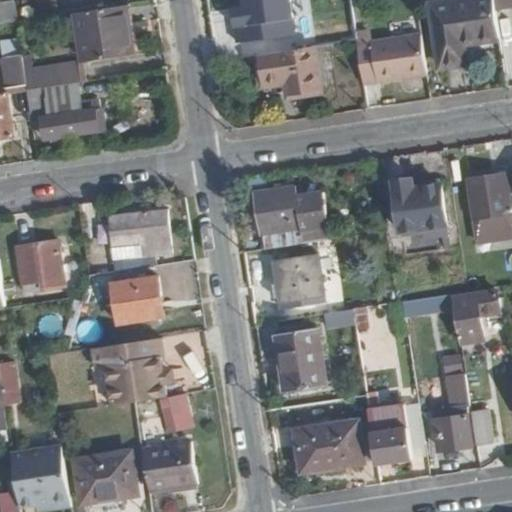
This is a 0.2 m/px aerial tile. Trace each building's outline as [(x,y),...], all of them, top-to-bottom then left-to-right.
[(12,0),(0,1),(0,22),(19,20),(16,0),(12,0)] [(498,9),(497,0),(467,0),(435,5),(444,66),(470,62),(468,49),(503,44),(498,9)] [(511,0),(497,0),(498,9),(511,7),(511,0)] [(133,59),(125,5),(77,13),(84,63),(44,69),(46,88),(47,88),(89,81),(86,66),(133,59)] [(430,75),(424,34),(361,42),(367,85),(430,75)] [(4,55),(24,50),(21,36),(1,41),(4,55)] [(322,90),(314,47),(259,55),(264,85),(289,81),(290,95),(322,90)] [(28,86),(23,55),(5,58),(9,88),(28,86)] [(52,117),(47,88),(46,88),(29,91),(33,122),(43,120),(46,137),(99,130),(96,110),(52,117)] [(0,137),(15,135),(9,93),(0,94),(0,137)] [(511,185),(509,186),(508,181),(471,187),(481,247),(511,243),(511,185)] [(450,225),(443,184),(397,191),(403,231),(450,225)] [(334,239),(327,192),(300,197),(299,187),(258,194),(263,235),(267,234),(270,249),(334,239)] [(174,251),(168,206),(113,214),(118,260),(174,251)] [(66,297),(58,242),(16,248),(21,283),(40,281),(44,301),(66,297)] [(328,298),(322,256),(278,262),(284,304),(328,298)] [(165,318),(160,277),(114,283),(119,324),(165,318)] [(487,340),(483,313),(502,311),(499,292),(456,299),(463,344),(487,340)] [(328,325),(367,322),(366,309),(327,312),(328,325)] [(328,388),(320,330),(280,335),(289,393),(328,388)] [(179,382),(178,369),(165,371),(163,358),(166,358),(163,339),(94,350),(96,368),(107,367),(112,408),(168,399),(166,384),(179,382)] [(465,353),(445,355),(447,372),(467,369),(465,353)] [(472,406),(468,376),(450,378),(454,408),(472,406)] [(413,458),(404,395),(369,400),(378,463),(413,458)] [(186,434),(184,417),(203,414),(201,401),(166,407),(171,436),(186,434)] [(496,444),(491,409),(473,411),(478,447),(496,444)] [(473,447),(469,416),(434,421),(438,452),(473,447)] [(367,463),(361,424),(302,432),(308,471),(367,463)] [(199,486),(192,444),(145,450),(151,493),(199,486)] [(74,506),(64,445),(15,453),(21,491),(24,509),(54,505),(55,508),(74,506)] [(140,488),(134,453),(80,461),(87,510),(125,504),(123,491),(140,488)] [(24,511),(24,509),(21,491),(3,493),(5,511),(24,511)]
